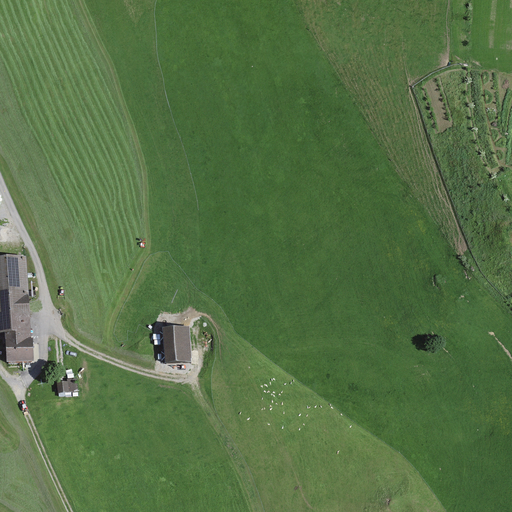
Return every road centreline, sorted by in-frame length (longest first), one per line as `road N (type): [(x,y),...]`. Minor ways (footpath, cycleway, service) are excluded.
road 1 (track): [(21,395),(44,360),(48,300),(9,201)]
road 2 (track): [(45,326),(90,353),(181,379)]
road 3 (track): [(70,511),(21,395)]
